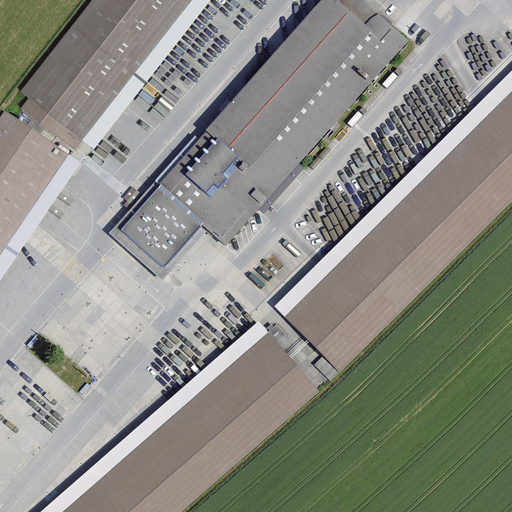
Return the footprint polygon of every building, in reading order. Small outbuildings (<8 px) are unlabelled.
[(87,0),(19,88),(28,96),(23,106),(77,146),(81,138),(87,144),(201,0),(87,0)] [(229,249),(412,42),(363,0),(329,0),(203,143),(197,138),(115,235),(168,283),(212,234),(229,249)] [(511,76),(278,309),(342,375),(511,206),(511,76)] [(0,124),(0,287),(84,162),(8,112),(0,124)] [(186,511),(322,394),(262,324),(46,511),(186,511)]
